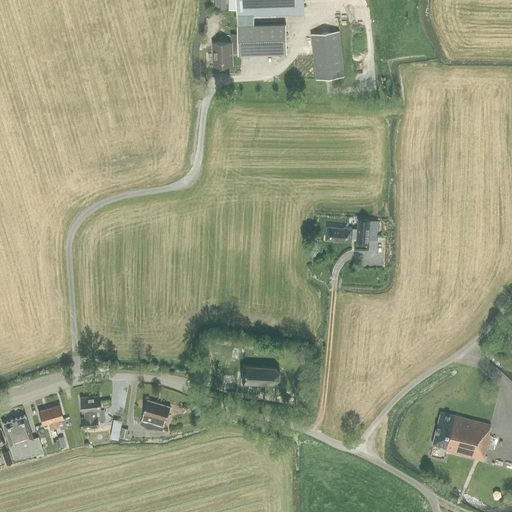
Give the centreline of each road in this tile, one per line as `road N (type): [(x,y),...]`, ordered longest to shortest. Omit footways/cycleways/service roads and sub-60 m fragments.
road 1 (unclassified): [(0,407),(76,381),(144,378),(355,452)]
road 2 (unclassified): [(355,452),(396,399),(462,352),(511,297)]
